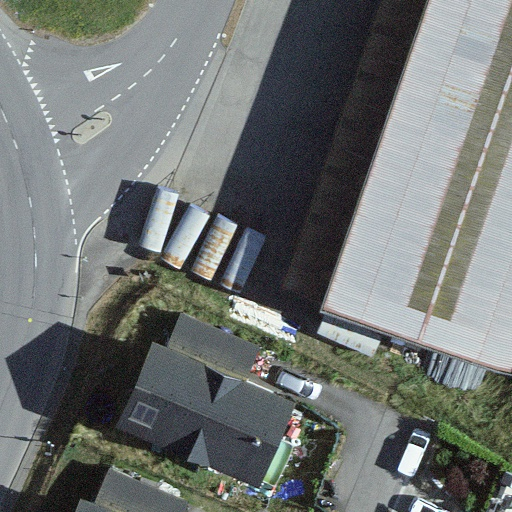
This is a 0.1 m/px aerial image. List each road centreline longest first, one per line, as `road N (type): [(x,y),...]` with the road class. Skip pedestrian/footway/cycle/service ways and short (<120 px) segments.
road 1 (secondary): [(21,163),(34,232),(33,305),(0,408)]
road 2 (tertiary): [(21,163),(109,115),(141,86),(196,0)]
road 3 (unknown): [(60,511),(119,342)]
